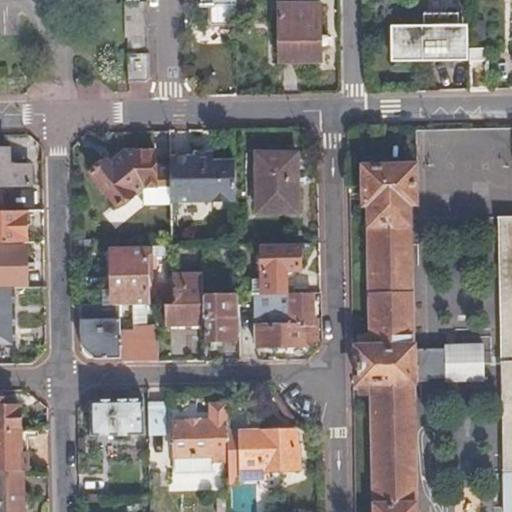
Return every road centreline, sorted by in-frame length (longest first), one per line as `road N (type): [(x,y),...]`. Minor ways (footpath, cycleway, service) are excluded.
road 1 (unclassified): [(64,375),(337,372)]
road 2 (unclassified): [(332,109),(337,372)]
road 3 (unclassified): [(60,114),(64,375)]
road 4 (residential): [(166,112),(332,109)]
road 5 (residential): [(346,109),(511,106)]
road 6 (unclassified): [(337,372),(340,511)]
road 7 (unclassified): [(64,375),(67,511)]
